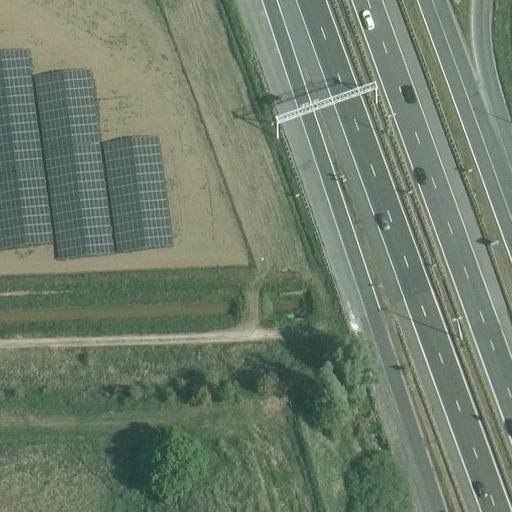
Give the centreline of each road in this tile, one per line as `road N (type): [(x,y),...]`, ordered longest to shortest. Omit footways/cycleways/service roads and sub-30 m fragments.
road 1 (motorway): [(306,0),(492,511)]
road 2 (motorway): [(267,0),(441,511)]
road 3 (motorway): [(511,396),(366,0)]
road 4 (motorway): [(511,241),(426,0)]
road 5 (unclassified): [(254,337),(0,346)]
road 6 (motorway): [(511,156),(483,65),(481,0)]
